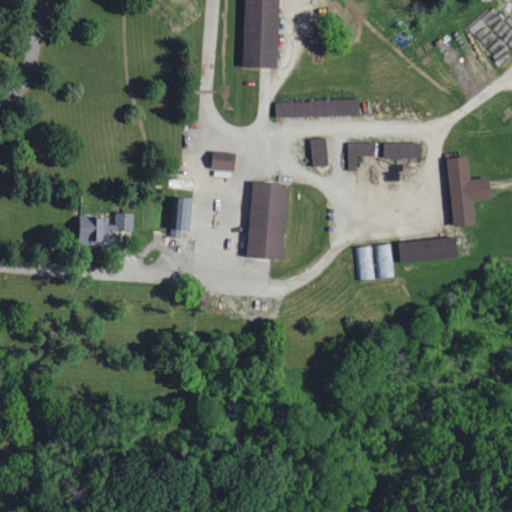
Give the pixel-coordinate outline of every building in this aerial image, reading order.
[(276,67),(278,0),(244,0),(243,66),(276,67)] [(359,98),(274,101),(275,116),(359,114),(359,98)] [(311,165),(327,164),(326,136),(310,137),(311,165)] [(346,142),(347,169),(357,169),(356,155),(374,154),(373,141),(346,142)] [(383,157),(421,157),(422,142),(383,142),(383,157)] [(213,167),(234,169),(236,153),(214,151),(213,167)] [(476,220),(474,200),(493,198),(490,179),(469,181),(467,159),(449,161),(456,223),(476,220)] [(253,181),(289,184),(283,259),(247,257),(253,181)] [(188,228),(190,198),(175,197),(173,227),(188,228)] [(129,249),(132,216),(81,212),(78,245),(129,249)] [(402,261),(456,256),(455,237),(400,242),(402,261)]
